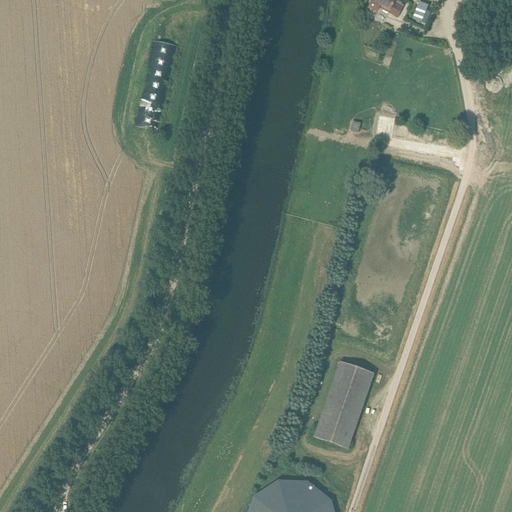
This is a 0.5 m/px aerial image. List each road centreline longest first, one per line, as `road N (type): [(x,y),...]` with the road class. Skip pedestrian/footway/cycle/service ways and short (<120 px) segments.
road 1 (unclassified): [(62,511),(70,473),(161,323),(234,0)]
road 2 (unclassified): [(351,511),(470,156),(467,99),(440,0)]
